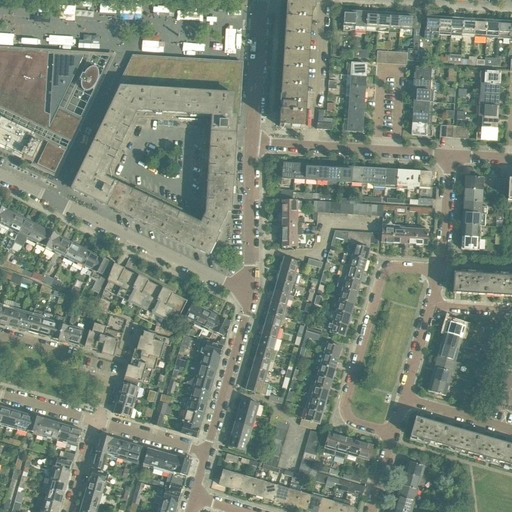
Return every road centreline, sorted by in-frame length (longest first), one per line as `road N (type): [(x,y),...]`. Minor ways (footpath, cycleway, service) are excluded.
road 1 (residential): [(0,174),(248,292)]
road 2 (residential): [(392,433),(349,420),(343,407),(350,382),(383,272),(438,270)]
road 3 (residential): [(451,155),(250,144)]
road 4 (residential): [(205,452),(248,292)]
road 5 (residential): [(94,421),(106,382),(68,370),(64,354),(0,337)]
road 6 (residential): [(248,292),(250,144)]
road 7 (residential): [(250,144),(260,0)]
